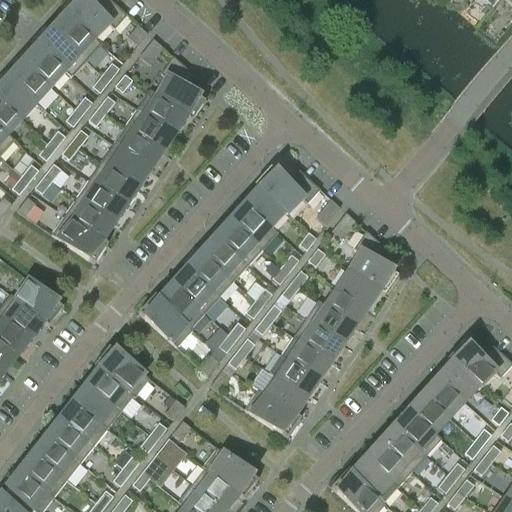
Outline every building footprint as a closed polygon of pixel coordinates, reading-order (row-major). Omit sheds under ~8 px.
[(80,0),(72,0),(61,13),(99,48),(100,46),(94,41),(107,27),(113,32),(125,18),(105,0),(103,0),(93,11),(80,0)] [(484,0),(494,8),(501,0),(484,0)] [(511,0),(502,0),(511,8),(511,0)] [(52,34),(85,64),(99,48),(61,13),(60,14),(65,19),(52,34)] [(136,28),(135,28),(126,40),(136,48),(146,36),(136,28)] [(37,50),(70,80),(85,64),(52,34),(37,50)] [(148,68),(161,51),(151,42),(137,60),(148,68)] [(23,66),(50,90),(64,75),(70,80),(37,50),(23,66)] [(147,94),(190,123),(203,104),(181,90),(192,78),(171,59),(159,77),(165,82),(155,97),(148,93),(147,94)] [(50,90),(23,66),(8,82),(35,106),(50,90)] [(100,78),(107,85),(117,72),(110,66),(100,78)] [(107,85),(100,78),(91,90),(99,96),(107,85)] [(123,78),(113,90),(121,96),(131,84),(123,78)] [(0,90),(0,103),(21,122),(35,106),(8,82),(0,90)] [(135,112),(172,137),(183,120),(189,124),(190,123),(147,94),(135,112)] [(96,111),(104,117),(113,105),(106,99),(96,111)] [(83,100),(73,112),(81,118),(90,106),(83,100)] [(0,132),(12,144),(13,143),(7,137),(21,122),(0,103),(0,132)] [(104,117),(96,111),(87,124),(94,130),(104,117)] [(71,130),(81,118),(73,112),(64,124),(71,130)] [(123,130),(160,155),(172,137),(135,112),(123,130)] [(160,155),(123,130),(111,148),(148,173),(160,155)] [(0,156),(12,144),(0,132),(0,156)] [(79,133),(69,145),(77,151),(86,139),(79,133)] [(56,134),(46,146),(54,152),(63,140),(56,134)] [(67,163),(77,151),(69,145),(60,157),(67,163)] [(44,164),(54,152),(46,146),(37,158),(44,164)] [(99,165),(136,191),(148,173),(111,148),(99,165)] [(87,183),(124,208),(136,191),(99,165),(87,183)] [(52,167),(42,179),(50,185),(60,173),(52,167)] [(29,168),(19,180),(27,186),(37,174),(29,168)] [(269,170),(254,187),(286,216),(300,201),(306,207),(318,192),(297,173),(286,186),(269,170)] [(17,198),(27,186),(19,180),(11,173),(3,183),(11,190),(10,192),(17,198)] [(40,197),(50,185),(42,179),(33,191),(40,197)] [(75,201),(112,226),(124,208),(87,183),(75,201)] [(244,208),(276,236),(270,230),(283,216),(285,217),(286,216),(254,187),(252,188),(258,193),(244,208)] [(1,201),(0,202),(0,219),(10,207),(1,201)] [(15,214),(24,221),(34,207),(26,201),(15,214)] [(62,219),(106,248),(106,247),(100,243),(112,226),(75,201),(62,219)] [(325,228),(338,211),(328,202),(315,220),(325,228)] [(230,224),(261,252),(276,236),(244,208),(230,224)] [(354,225),(344,216),(330,234),(341,242),(354,225)] [(93,267),(106,248),(62,219),(50,238),(93,267)] [(215,240),(247,268),(261,252),(230,224),(215,240)] [(347,273),(383,298),(396,279),(374,264),(384,253),(364,234),(352,252),(358,256),(347,273)] [(305,253),(315,241),(307,235),(297,247),(305,253)] [(201,256),(232,284),(247,268),(215,240),(201,256)] [(324,258),(316,252),(306,265),(314,270),(324,258)] [(186,272),(218,300),(232,284),(201,256),(186,272)] [(281,270),(288,275),(297,263),(290,257),(280,269),(281,270)] [(281,270),(280,269),(270,281),(278,287),(288,275),(281,270)] [(172,288),(203,316),(218,300),(186,272),(172,288)] [(347,273),(335,291),(365,311),(376,295),(382,299),(383,298),(347,273)] [(289,286),(297,292),(306,280),(299,274),(289,286)] [(9,298),(8,298),(47,329),(61,311),(27,284),(13,301),(9,298)] [(297,292),(289,286),(280,298),(287,304),(297,292)] [(152,299),(190,334),(191,333),(190,331),(203,316),(172,288),(158,303),(153,298),(152,299)] [(253,303),(261,309),(271,297),(263,291),(253,303)] [(353,329),(365,311),(335,291),(323,308),(316,304),(353,329)] [(0,308),(0,319),(28,342),(41,326),(47,330),(47,329),(8,298),(0,308)] [(175,350),(190,334),(152,299),(137,316),(175,350)] [(261,309),(253,303),(244,315),(251,321),(261,309)] [(341,347),(353,329),(316,304),(304,322),(341,347)] [(262,320),(270,326),(280,314),(272,308),(262,320)] [(28,342),(0,319),(0,346),(15,358),(28,342)] [(270,326),(262,320),(253,332),(260,338),(270,326)] [(304,322),(291,340),(328,365),(341,347),(304,322)] [(227,337),(234,343),(244,331),(236,325),(227,337)] [(234,343),(227,337),(217,349),(225,355),(234,343)] [(316,383),(328,365),(291,340),(291,341),(298,345),(286,362),(316,383)] [(236,354),(243,360),(253,348),(245,342),(236,354)] [(446,362),(479,391),(492,376),(498,381),(511,367),(490,348),(479,361),(461,345),(446,362)] [(0,374),(2,375),(15,358),(0,346),(0,374)] [(93,368),(134,400),(148,382),(107,350),(93,368)] [(243,360),(236,354),(226,366),(234,372),(243,360)] [(274,380),(304,401),(316,383),(286,362),(279,357),(267,375),(274,380)] [(209,358),(198,371),(206,379),(217,365),(209,358)] [(479,391),(446,362),(445,363),(450,368),(437,382),(462,405),(476,390),(478,392),(479,391)] [(85,389),(119,415),(131,400),(133,401),(134,400),(93,368),(92,369),(98,373),(85,389)] [(209,388),(217,395),(228,382),(219,375),(209,388)] [(255,393),(298,423),(299,422),(293,418),(304,401),(274,380),(262,397),(256,393),(255,393)] [(448,421),(462,405),(437,382),(422,398),(448,421)] [(72,406),(105,432),(106,432),(100,427),(112,411),(118,416),(119,415),(85,389),(72,406)] [(298,423),(255,393),(242,412),(285,441),(298,423)] [(422,398),(408,414),(439,443),(440,442),(434,437),(448,421),(422,398)] [(172,423),(183,409),(174,403),(163,416),(172,423)] [(105,432),(72,406),(59,423),(92,449),(105,432)] [(489,422),(497,428),(507,416),(499,410),(489,422)] [(408,414),(393,430),(425,459),(439,443),(408,414)] [(45,440),(79,466),(92,449),(59,423),(45,440)] [(179,444),(190,431),(181,424),(170,438),(179,444)] [(148,438),(155,444),(165,432),(157,426),(148,438)] [(511,437),(511,428),(509,426),(499,439),(507,445),(511,437)] [(393,430),(379,446),(410,475),(425,459),(393,430)] [(472,444),(480,450),(489,438),(482,432),(472,444)] [(155,444),(148,438),(138,450),(146,456),(155,444)] [(32,457),(65,483),(79,466),(45,440),(32,457)] [(167,442),(157,454),(165,460),(175,448),(167,442)] [(480,450),(472,444),(463,456),(470,462),(480,450)] [(379,446),(364,462),(396,491),(410,475),(379,446)] [(482,461),(489,467),(499,454),(491,448),(482,461)] [(201,469),(242,501),(256,483),(215,451),(201,469)] [(19,474),(52,500),(65,483),(32,457),(19,474)] [(121,472),(129,478),(138,466),(130,460),(121,472)] [(489,467),(482,461),(472,473),(480,479),(489,467)] [(345,474),(383,508),(384,507),(376,500),(389,486),(395,491),(396,491),(364,462),(351,477),(346,473),(345,474)] [(140,476),(148,482),(157,470),(150,464),(140,476)] [(445,478),(453,484),(463,472),(455,466),(445,478)] [(190,488),(220,511),(224,511),(235,498),(241,502),(242,501),(201,469),(200,470),(202,472),(190,488)] [(129,478),(121,472),(111,484),(119,490),(129,478)] [(42,511),(52,500),(19,474),(5,492),(29,511),(42,511)] [(379,511),(383,508),(345,474),(329,490),(353,511),(379,511)] [(148,482),(140,476),(131,488),(138,494),(148,482)] [(453,484),(445,478),(436,490),(443,496),(453,484)] [(455,495),(463,501),(472,489),(464,483),(455,495)] [(511,487),(503,501),(511,507),(511,487)] [(220,511),(190,488),(176,505),(185,511),(220,511)] [(94,506),(102,511),(111,500),(104,494),(94,506)] [(453,511),(463,501),(455,495),(445,507),(451,511),(453,511)] [(17,511),(0,498),(0,511),(17,511)] [(113,510),(115,511),(124,511),(131,504),(123,498),(113,510)] [(418,511),(431,511),(436,506),(428,500),(418,511)] [(511,511),(511,507),(503,501),(495,511),(511,511)]
